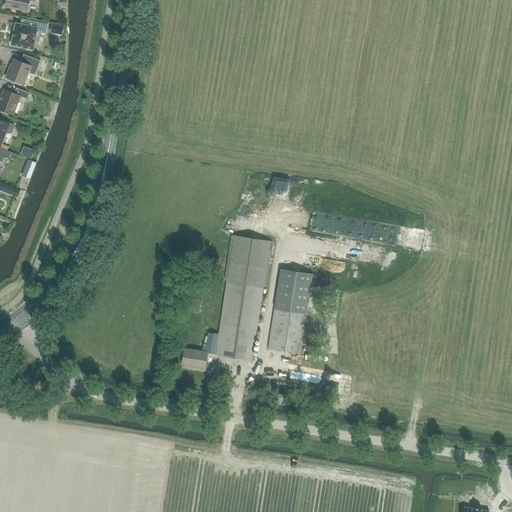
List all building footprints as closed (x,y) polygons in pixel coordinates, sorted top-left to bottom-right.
[(6,0),(5,7),(27,11),(30,0),(35,1),(34,0),(6,0)] [(48,24),(38,22),(24,20),(23,25),(15,23),(11,45),(27,48),(33,50),(33,48),(36,47),(37,42),(35,40),(36,32),(46,34),(48,24)] [(52,25),(50,33),(62,35),(64,27),(52,25)] [(9,68),(6,77),(24,84),(29,73),(35,75),(40,61),(28,56),(25,63),(14,59),(11,69),(9,68)] [(16,88),(14,94),(4,90),(0,101),(0,109),(13,115),(20,97),(27,99),(29,93),(16,88)] [(9,124),(0,120),(0,143),(1,144),(7,131),(11,133),(14,126),(9,124)] [(0,160),(1,161),(3,157),(10,159),(13,153),(0,148),(0,160)] [(36,163),(28,159),(21,176),(30,179),(36,163)] [(9,186),(0,182),(0,190),(6,193),(9,186)] [(20,190),(11,187),(8,193),(17,197),(20,190)] [(225,280),(227,280),(264,285),(264,286),(266,287),(273,241),(232,235),(225,280)] [(280,269),(274,309),(306,314),(312,274),(280,269)] [(252,360),(264,286),(264,285),(227,280),(218,334),(208,332),(207,344),(203,343),(202,352),(185,349),(182,363),(205,367),(207,354),(252,360)] [(300,353),(306,314),(274,309),(268,348),(300,353)] [(200,311),(199,323),(211,324),(212,312),(200,311)]
